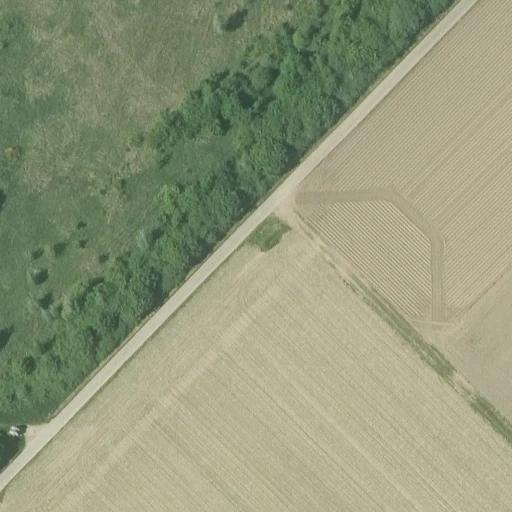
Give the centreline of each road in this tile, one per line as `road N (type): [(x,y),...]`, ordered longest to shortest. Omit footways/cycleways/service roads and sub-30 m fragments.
road 1 (track): [(471,0),(0,483)]
road 2 (track): [(276,198),(511,437)]
